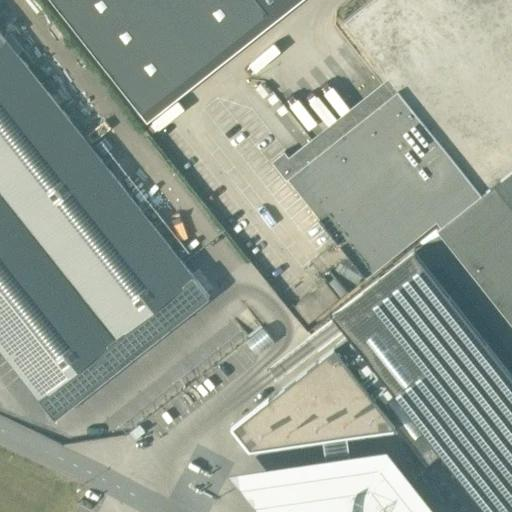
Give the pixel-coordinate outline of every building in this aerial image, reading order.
[(55,0),(149,118),(297,0),(55,0)] [(433,219),(440,228),(438,229),(511,322),(511,0),(370,0),(345,21),(389,76),(289,155),(285,150),(272,161),(363,275),(433,219)] [(0,346),(7,355),(56,417),(210,295),(0,28),(0,346)] [(511,351),(428,243),(372,288),(384,304),(372,314),(335,346),(397,425),(422,457),(437,445),(453,432),(511,506),(511,351)] [(306,318),(337,296),(325,280),(294,302),(306,318)] [(220,356),(232,372),(274,341),(262,325),(220,356)] [(397,425),(335,346),(245,416),(253,427),(243,435),(251,445),(397,425)] [(438,511),(386,447),(231,470),(254,511),(305,507),(331,511),(438,511)]
